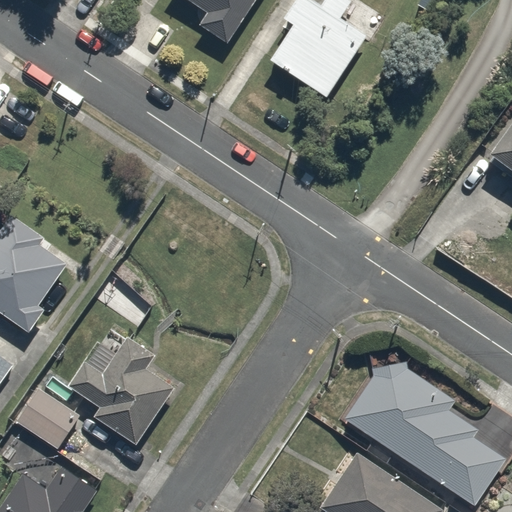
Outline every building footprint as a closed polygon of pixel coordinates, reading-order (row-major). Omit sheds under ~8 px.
[(221,42),(248,0),(186,0),(201,10),(192,23),(221,42)] [(318,97),(362,30),(334,11),(340,0),(284,0),(275,14),(284,20),(259,58),(318,97)] [(511,95),(474,146),(511,173),(511,95)] [(40,233),(7,211),(0,222),(0,316),(22,331),(34,311),(27,307),(59,258),(34,242),(40,233)] [(132,442),(169,382),(144,363),(155,346),(126,328),(100,370),(78,357),(61,385),(91,403),(85,413),(132,442)] [(454,398),(385,351),(340,416),(471,506),(509,451),(447,408),(454,398)] [(0,378),(11,362),(0,354),(0,378)] [(80,415),(32,388),(14,420),(62,446),(80,415)] [(434,511),(349,451),(312,502),(325,511),(434,511)] [(75,511),(90,486),(58,467),(47,486),(18,469),(0,499),(0,511),(75,511)]
